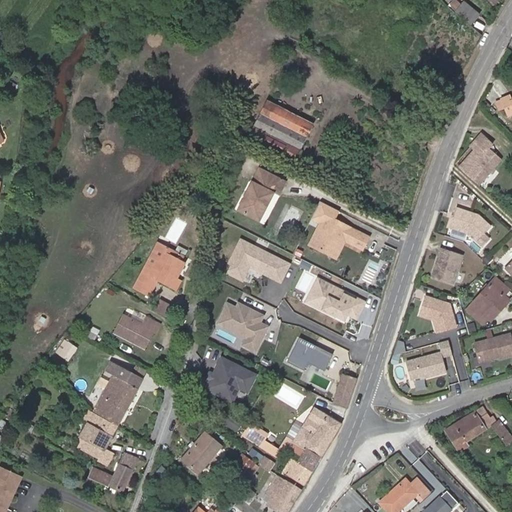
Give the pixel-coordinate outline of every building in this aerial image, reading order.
[(461,4),(456,0),(455,0),(450,6),(471,24),(479,15),(463,1),(461,4)] [(501,99),(502,100),(505,108),(508,117),(511,115),(511,100),(510,102),(508,96),(501,99)] [(499,110),(505,108),(502,100),(496,102),(499,110)] [(312,124),(268,101),(248,139),(293,162),(312,124)] [(459,167),(480,186),(502,160),(489,150),(493,145),(480,135),(470,147),(473,150),(459,167)] [(258,167),(251,180),(259,185),(266,171),(258,167)] [(259,185),(251,180),(236,210),(259,221),(274,192),(270,191),(277,177),(266,171),(259,185)] [(277,177),(270,191),(274,192),(279,195),(286,181),(277,177)] [(469,201),(473,195),(461,186),(457,192),(469,201)] [(456,207),(450,226),(467,233),(482,247),(487,242),(481,236),(490,227),(478,215),(456,207)] [(345,241),(362,249),(368,237),(324,215),(309,245),(326,254),(336,236),(345,241)] [(336,236),(326,254),(335,258),(345,241),(336,236)] [(288,266),(241,240),(229,262),(232,264),(227,272),(241,280),(249,266),(279,283),(288,266)] [(168,252),(170,247),(159,242),(143,272),(144,272),(149,275),(158,258),(161,260),(166,251),(168,252)] [(432,274),(454,281),(463,252),(442,245),(432,274)] [(184,255),(170,247),(168,252),(166,251),(161,260),(158,258),(149,275),(144,272),(143,272),(134,288),(151,297),(159,281),(177,290),(182,281),(175,277),(173,276),(181,261),(184,255)] [(173,276),(175,277),(183,262),(181,261),(173,276)] [(483,323),(488,317),(499,305),(502,308),(508,301),(503,296),(509,291),(495,279),(467,310),(483,323)] [(316,281),(303,305),(341,325),(344,320),(349,311),(357,316),(362,307),(353,302),(352,303),(342,298),(343,296),(316,281)] [(275,319),(228,297),(215,325),(246,339),(242,349),(257,356),(275,319)] [(449,305),(425,297),(420,312),(431,315),(433,321),(437,334),(456,328),(449,305)] [(491,320),(502,308),(499,305),(488,317),(491,320)] [(357,316),(349,311),(344,320),(353,325),(357,316)] [(431,315),(420,312),(419,316),(433,321),(431,315)] [(143,325),(124,315),(115,333),(144,348),(153,332),(156,333),(160,325),(146,318),(143,325)] [(500,358),(511,354),(511,338),(511,337),(511,333),(473,343),(478,361),(499,356),(500,358)] [(333,355),(298,338),(286,362),(305,372),(309,363),(324,371),(333,355)] [(78,349),(65,340),(56,352),(69,361),(78,349)] [(441,353),(405,362),(410,380),(423,376),(424,378),(446,373),(442,357),(452,354),(448,341),(438,344),(441,353)] [(458,344),(450,346),(461,379),(468,377),(458,344)] [(256,375),(222,358),(214,374),(211,380),(206,389),(223,397),(230,384),(239,388),(248,392),(256,375)] [(138,390),(137,389),(126,383),(131,373),(111,362),(106,372),(113,376),(93,412),(118,426),(138,390)] [(142,379),(131,373),(126,383),(137,389),(142,379)] [(347,408),(356,378),(342,374),(332,404),(347,408)] [(239,388),(230,384),(223,397),(232,402),(239,388)] [(291,440),(321,458),(341,424),(314,407),(302,426),(295,422),(279,449),(264,440),(268,434),(251,423),(243,435),(279,459),(287,447),(291,440)] [(450,438),(458,452),(467,446),(465,443),(492,426),(506,445),(509,443),(511,440),(511,437),(500,420),(498,422),(495,424),(491,418),(487,413),(483,407),(445,431),(450,438)] [(118,426),(93,412),(89,410),(84,419),(88,422),(80,437),(81,442),(79,446),(101,458),(99,461),(109,466),(115,455),(105,449),(118,426)] [(226,424),(238,431),(243,422),(232,415),(226,424)] [(8,424),(1,420),(0,421),(0,430),(3,432),(8,424)] [(221,446),(205,433),(182,459),(199,473),(221,446)] [(304,486),(321,458),(291,440),(287,447),(301,455),(297,462),(289,475),(304,486)] [(123,492),(138,458),(125,452),(113,475),(112,476),(94,469),(90,477),(106,484),(104,490),(114,494),(116,489),(123,492)] [(258,453),(255,458),(260,462),(263,457),(258,453)] [(254,464),(241,455),(232,468),(245,477),(254,464)] [(274,463),(265,457),(259,465),(268,471),(274,463)] [(290,458),(282,471),(289,475),(297,462),(290,458)] [(420,459),(413,464),(436,491),(442,485),(420,459)] [(162,465),(156,473),(163,479),(169,472),(162,465)] [(0,471),(0,511),(5,511),(21,476),(2,468),(0,471)] [(257,475),(251,471),(247,478),(252,482),(257,475)] [(272,496),(267,505),(277,511),(287,511),(301,490),(276,475),(266,492),(272,496)] [(416,495),(421,500),(428,493),(416,480),(410,485),(405,479),(380,503),(388,511),(397,511),(414,498),(416,495)] [(422,511),(448,511),(450,510),(438,497),(422,511)]
